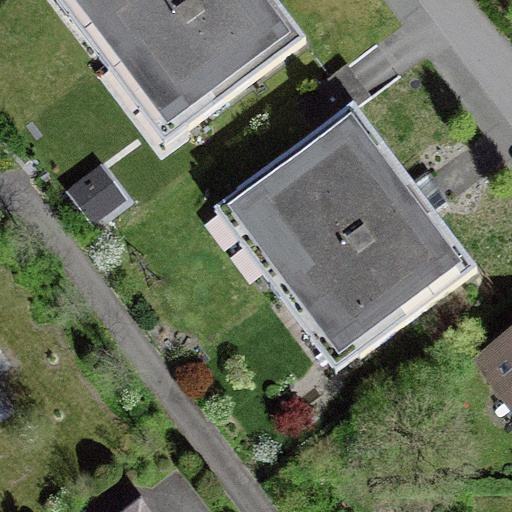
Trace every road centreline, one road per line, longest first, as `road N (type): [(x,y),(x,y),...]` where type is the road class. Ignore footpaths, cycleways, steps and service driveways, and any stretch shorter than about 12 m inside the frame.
road 1 (residential): [(0,191),(42,222),(253,511)]
road 2 (residential): [(511,99),(440,0)]
